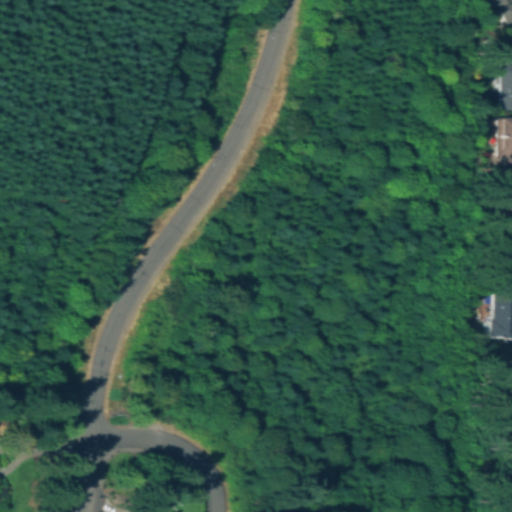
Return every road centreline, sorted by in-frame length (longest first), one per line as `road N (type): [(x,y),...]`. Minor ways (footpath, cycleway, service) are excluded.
road 1 (residential): [(284,0),(264,77),(233,145),(135,282),(110,335),(96,379),(83,511)]
road 2 (residential): [(92,437),(177,445),(212,482),(216,511)]
